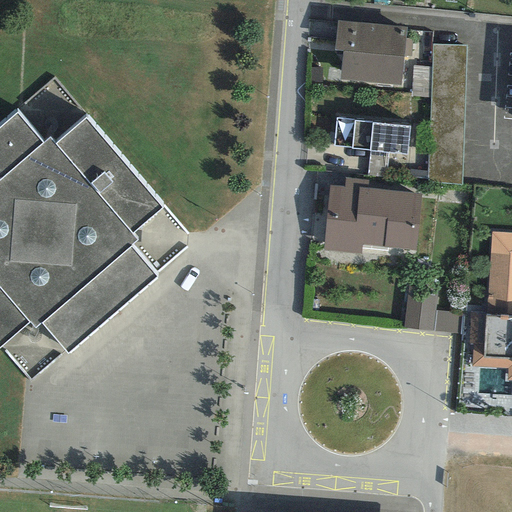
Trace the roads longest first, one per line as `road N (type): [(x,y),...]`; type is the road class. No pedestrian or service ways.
road 1 (residential): [(296,0),(276,319),(298,366)]
road 2 (residential): [(298,366),(282,407),(285,429),(311,464),(353,476),(375,472),(408,444)]
road 3 (residential): [(408,444),(417,423),(412,379),(380,347),(336,342),(298,366)]
